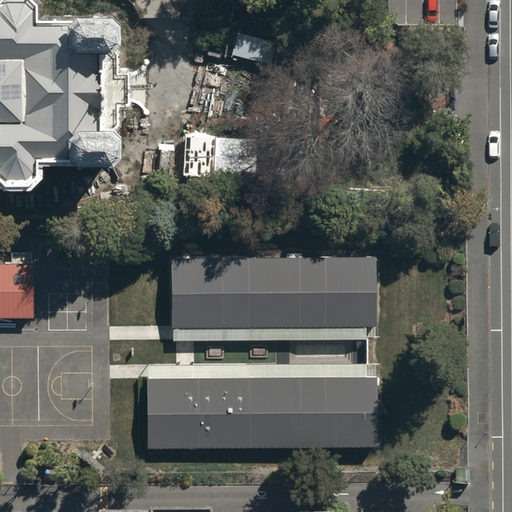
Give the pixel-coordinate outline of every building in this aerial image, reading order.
[(0,0),(0,184),(20,185),(36,174),(36,161),(107,161),(115,153),(114,24),(103,13),(66,13),(58,18),(30,20),(29,5),(25,0),(0,0)] [(262,64),(216,53),(212,71),(257,82),(262,64)] [(238,147),(206,123),(196,137),(228,161),(238,147)] [(373,253),(167,253),(167,325),(373,325),(373,253)] [(30,262),(0,262),(0,316),(30,316),(30,262)] [(373,377),(142,379),(143,450),(373,448),(373,377)]
